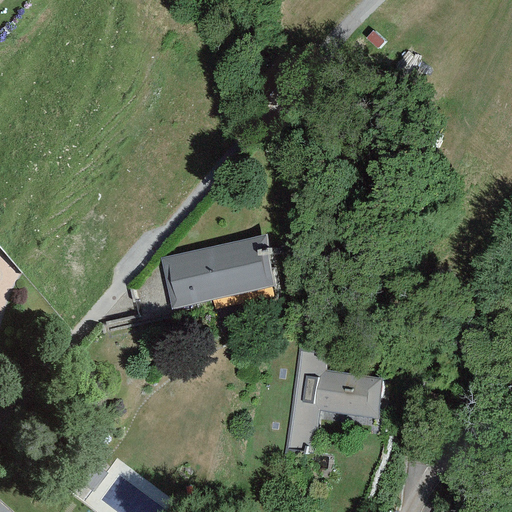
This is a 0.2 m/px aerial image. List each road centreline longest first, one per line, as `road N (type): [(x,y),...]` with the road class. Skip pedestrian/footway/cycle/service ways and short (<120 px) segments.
road 1 (residential): [(0,420),(375,0)]
road 2 (residential): [(511,431),(440,464),(411,511)]
